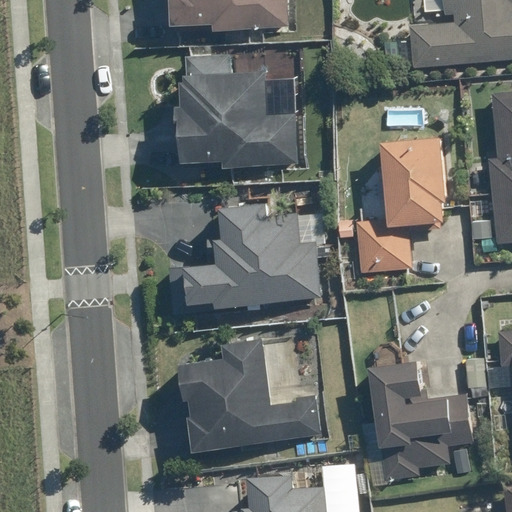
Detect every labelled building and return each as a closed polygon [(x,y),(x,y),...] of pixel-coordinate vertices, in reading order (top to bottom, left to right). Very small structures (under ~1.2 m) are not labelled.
[(183,0),(183,28),(299,33),(300,0),(183,0)] [(511,0),(422,0),(423,11),(443,10),(444,14),(452,14),(453,22),(408,26),(412,67),(511,59),(511,0)] [(278,114),(276,70),(238,72),(237,54),(195,56),(196,81),(194,81),(195,106),(193,106),(194,131),(198,130),(199,162),(236,161),(236,167),(305,164),(302,113),(278,114)] [(504,158),(495,160),(502,243),(511,242),(511,91),(498,93),(504,158)] [(386,97),(369,96),(367,124),(383,125),(386,97)] [(462,102),(439,101),(438,125),(461,126),(462,102)] [(387,143),(394,221),(366,223),(370,273),(420,269),(416,225),(448,222),(447,203),(452,203),(446,138),(387,143)] [(485,171),(472,172),(473,184),(485,184),(485,171)] [(183,309),(330,295),(325,243),(334,242),(331,210),(309,212),(309,210),(282,213),(280,198),(238,203),(238,205),(229,206),(235,259),(179,264),(183,309)] [(489,221),(471,222),(472,240),(490,239),(489,221)] [(511,331),(496,333),(499,366),(511,365),(511,377),(511,331)] [(267,441),(327,433),(322,393),(304,396),(305,399),(282,402),(273,336),(238,341),(239,354),(197,360),(202,396),(205,396),(207,412),(204,413),(209,449),(248,444),(249,449),(268,446),(267,441)] [(402,404),(401,398),(417,396),(413,362),(366,368),(375,448),(379,447),(383,481),(417,477),(416,468),(448,464),(445,447),(471,443),(465,396),(402,404)] [(338,511),(336,490),(307,492),(306,480),(257,485),(259,511),(338,511)]
